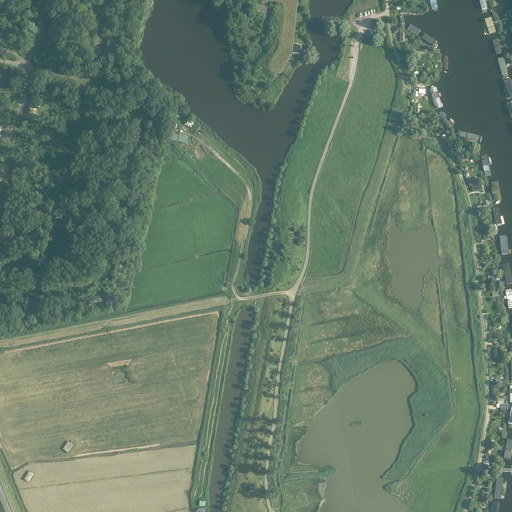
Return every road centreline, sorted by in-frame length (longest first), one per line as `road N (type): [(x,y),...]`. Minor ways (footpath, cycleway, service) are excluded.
road 1 (unclassified): [(364,26),(311,193),(308,250),(276,390),(266,477),(271,511)]
road 2 (track): [(478,468),(486,365),(467,197),(444,148),(410,131),(404,54),(393,36),(376,32)]
road 3 (track): [(293,293),(239,299),(233,290),(248,189),(188,130)]
road 4 (track): [(0,344),(239,299)]
